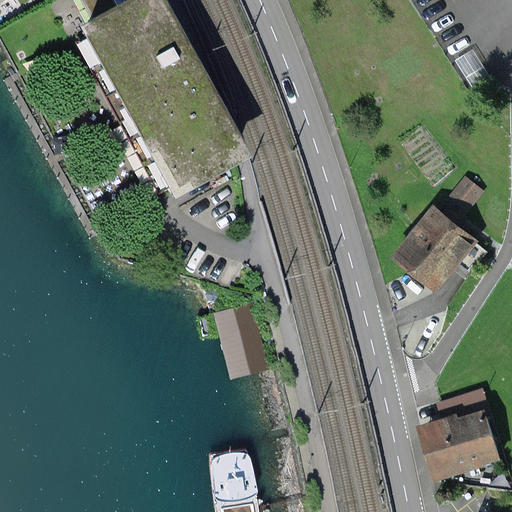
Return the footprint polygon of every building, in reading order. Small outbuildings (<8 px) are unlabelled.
[(157,0),(81,0),(96,28),(84,35),(169,193),(233,159),(183,66),(163,29),(171,25),(157,0)] [(473,50),(455,61),(473,90),(491,79),(473,50)] [(468,181),(457,194),(469,204),(480,191),(468,181)] [(449,220),(436,209),(396,257),(436,289),(475,240),(449,220)] [(236,310),(215,315),(230,378),(265,369),(250,307),(236,310)] [(483,412),(425,428),(439,478),(497,462),(483,412)]
